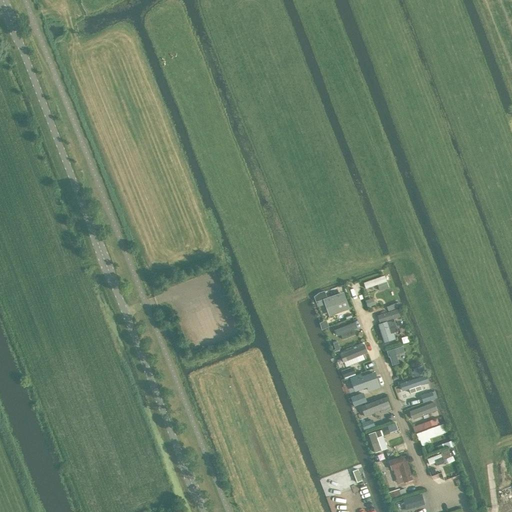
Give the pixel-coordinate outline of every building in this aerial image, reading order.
[(398,302),(386,307),(388,312),(400,307),(398,302)] [(422,366),(413,369),(414,371),(416,376),(425,373),(422,366)] [(353,367),(342,371),(345,378),(356,374),(353,367)] [(432,392),(420,395),(423,403),(434,399),(435,398),(436,398),(434,391),(433,392),(432,392)] [(363,393),(351,397),(354,406),(367,401),(363,393)] [(369,413),(390,405),(387,396),(365,405),(369,413)] [(437,418),(425,422),(427,428),(439,423),(437,418)] [(372,419),(361,423),(364,431),(375,427),(372,419)] [(387,426),(380,428),(383,435),(387,434),(389,431),(387,426)] [(448,450),(440,453),(443,459),(451,456),(448,450)] [(357,469),(352,471),(357,482),(361,480),(357,469)] [(399,489),(389,492),(391,500),(402,496),(400,490),(399,489)]
